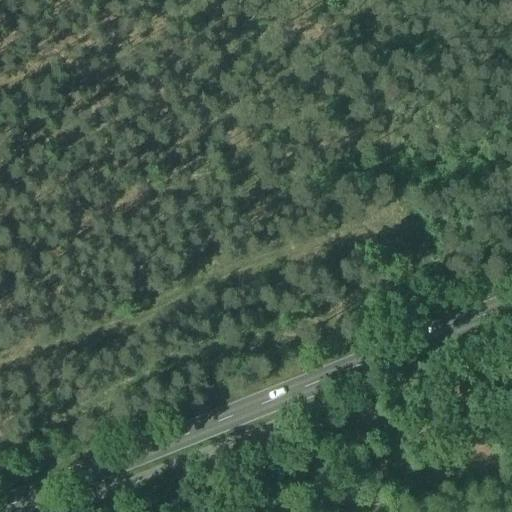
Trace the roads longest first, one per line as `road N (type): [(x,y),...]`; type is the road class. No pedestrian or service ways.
road 1 (secondary): [(0,509),(511,305)]
road 2 (track): [(426,339),(391,237),(354,0)]
